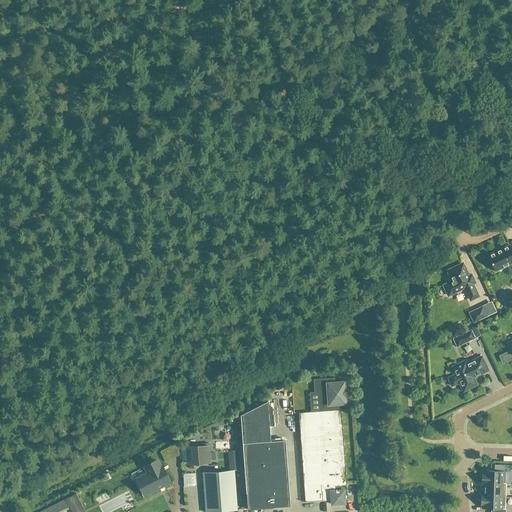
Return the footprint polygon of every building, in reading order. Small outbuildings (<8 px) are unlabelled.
[(511,250),(509,245),(488,256),(495,272),(511,263),(511,250)] [(471,300),(478,296),(472,284),(475,283),(471,275),(469,276),(463,264),(454,268),(455,270),(448,273),(452,281),(443,286),(448,296),(465,288),(471,300)] [(478,320),(486,316),(482,307),(473,311),(478,320)] [(460,321),(452,325),(456,331),(463,328),(460,321)] [(467,342),(475,338),(471,331),(463,334),(467,342)] [(463,392),(477,385),(473,378),(488,371),(482,356),(467,364),(465,361),(452,367),(455,375),(448,378),(452,386),(459,383),(463,392)] [(341,411),(339,411),(339,405),(346,405),(345,397),(346,396),(344,396),(344,392),(346,392),(345,391),(344,383),(335,384),(335,379),(313,380),(314,394),(319,394),(320,412),(299,414),(305,502),(304,502),(304,503),(331,501),(331,505),(345,504),(345,500),(349,499),(347,499),(341,411)] [(268,401),(240,415),(247,510),(290,506),(285,440),(271,441),(268,401)] [(188,464),(195,463),(202,463),(209,462),(209,461),(217,460),(216,453),(208,454),(208,450),(210,450),(210,443),(202,444),(202,446),(200,446),(194,447),(187,447),(187,448),(188,461),(188,464)] [(144,468),(147,475),(136,480),(144,495),(143,493),(154,487),(156,489),(169,482),(158,461),(144,468)] [(202,473),(205,511),(219,511),(229,511),(237,510),(234,470),(202,473)] [(482,483),(504,484),(504,472),(484,471),(484,474),(482,474),(482,483)] [(506,484),(504,484),(482,483),(482,484),(483,484),(483,496),(505,497),(506,484)] [(483,506),(482,509),(493,509),(493,511),(504,511),(505,497),(483,496),(481,496),(481,506),(483,506)]
